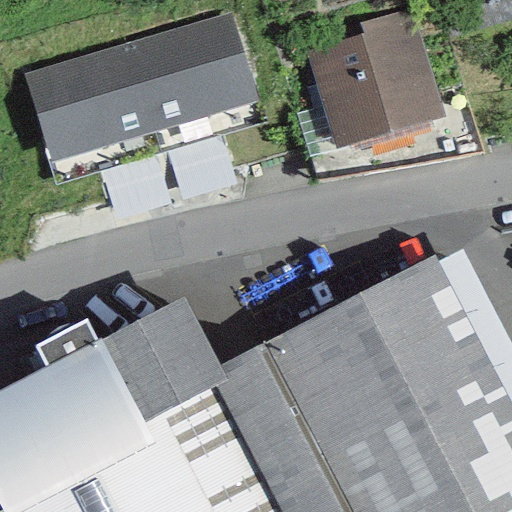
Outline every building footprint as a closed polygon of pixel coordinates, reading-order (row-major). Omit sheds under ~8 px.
[(53,162),(266,98),(238,4),(25,68),(53,162)] [(419,129),(396,17),(295,36),(321,150),(419,129)] [(103,163),(119,216),(242,179),(226,127),(103,163)] [(511,511),(511,458),(417,272),(274,345),(359,511),(511,511)] [(0,511),(359,511),(274,345),(205,380),(173,310),(0,398),(0,511)]
